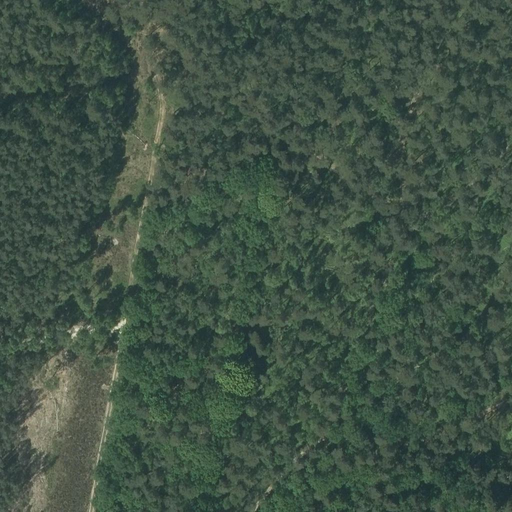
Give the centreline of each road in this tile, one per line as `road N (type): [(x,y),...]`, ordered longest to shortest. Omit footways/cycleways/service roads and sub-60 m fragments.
road 1 (track): [(166,39),(156,67),(161,115),(90,511)]
road 2 (track): [(391,207),(265,121),(166,39)]
road 3 (track): [(455,0),(409,113),(391,207)]
road 4 (track): [(332,439),(430,442),(511,400)]
road 5 (track): [(122,326),(0,348)]
